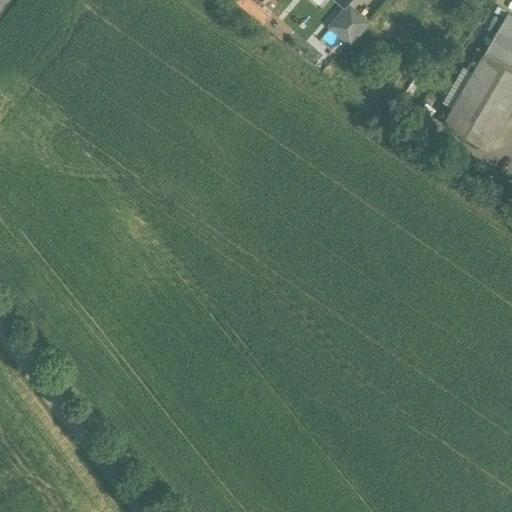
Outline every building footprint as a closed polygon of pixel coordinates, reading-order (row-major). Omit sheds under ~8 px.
[(268,15),(250,0),(234,0),(262,23),(268,15)] [(405,0),(391,0),(387,5),(395,12),(405,0)] [(348,5),(331,25),(339,33),(322,52),(332,61),(349,41),(364,24),(367,21),(348,5)] [(511,16),(508,14),(484,55),(511,71),(511,16)] [(364,24),(349,41),(361,52),(376,35),(364,24)] [(511,106),(511,71),(484,55),(443,124),(486,149),(511,106)]
